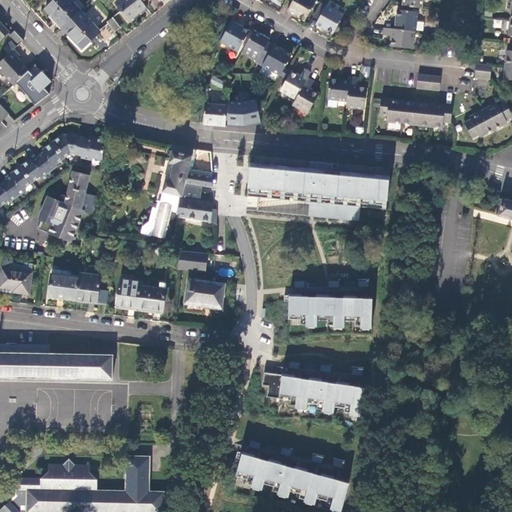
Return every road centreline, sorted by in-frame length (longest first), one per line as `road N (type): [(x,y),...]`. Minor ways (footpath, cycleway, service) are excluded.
road 1 (residential): [(511,178),(436,157),(221,139)]
road 2 (residential): [(0,313),(253,345)]
road 3 (residential): [(221,139),(252,283),(253,345)]
road 4 (residential): [(346,53),(375,64),(470,74)]
road 5 (residential): [(221,139),(142,124),(101,105)]
road 6 (residential): [(346,53),(238,0)]
